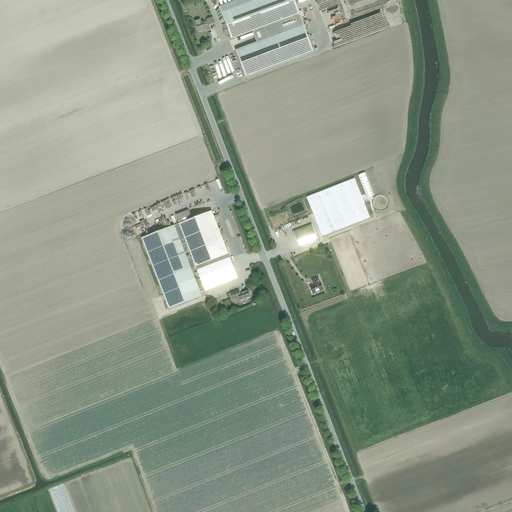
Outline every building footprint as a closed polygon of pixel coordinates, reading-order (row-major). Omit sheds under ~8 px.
[(237,0),(219,7),(228,29),(223,30),(223,31),(224,31),(224,34),(227,37),(230,36),(231,39),(253,31),(257,43),(236,50),(245,77),(313,51),(293,0),(237,0)] [(215,23),(213,17),(206,20),(207,21),(204,22),(201,23),(200,20),(195,22),(196,25),(199,32),(207,29),(205,25),(208,24),(208,26),(215,23)] [(331,188),(306,197),(322,236),(346,227),(370,218),(355,178),(331,188)] [(238,279),(211,211),(191,219),(188,211),(175,216),(179,224),(141,239),(158,282),(169,309),(202,296),(185,255),(189,253),(187,249),(188,249),(195,266),(205,291),(238,279)] [(300,251),(319,243),(312,225),(293,232),(300,251)] [(318,293),(319,293),(320,292),(323,290),(320,283),(318,278),(312,280),(314,286),(310,287),(313,294),(316,293),(317,293),(318,293)] [(239,297),(240,301),(250,297),(248,291),(238,294),(237,291),(230,293),(232,297),(235,296),(236,298),(239,297)]
